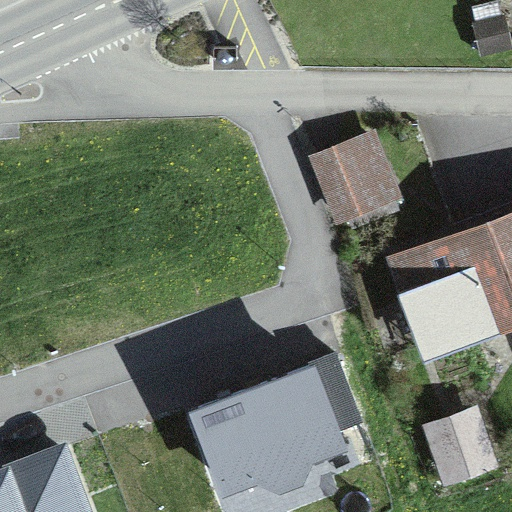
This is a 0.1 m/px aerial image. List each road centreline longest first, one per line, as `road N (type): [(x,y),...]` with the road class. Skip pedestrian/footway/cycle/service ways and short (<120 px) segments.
road 1 (residential): [(260,97),(310,244),(315,268),(304,296),(0,403)]
road 2 (residential): [(260,97),(511,97)]
road 3 (residential): [(49,28),(135,95),(260,97)]
